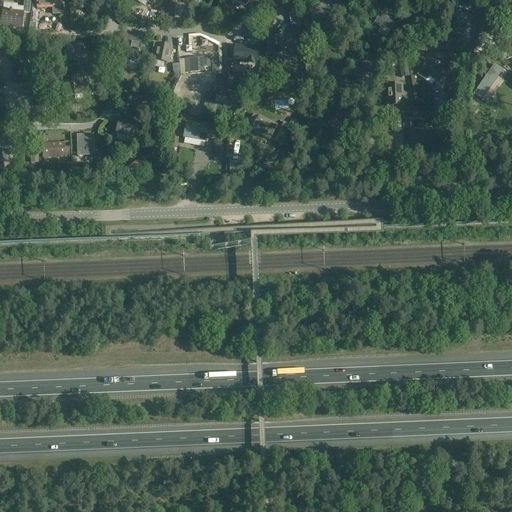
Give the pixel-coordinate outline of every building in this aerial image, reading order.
[(61,15),(60,8),(61,8),(60,0),(36,0),(37,9),(52,8),(53,15),(61,15)] [(99,6),(98,0),(79,0),(80,9),(94,8),(93,6),(99,6)] [(470,12),(471,0),(452,0),(451,8),(470,12)] [(312,23),(329,20),(326,5),(309,9),(312,23)] [(20,28),(22,14),(1,12),(0,26),(20,28)] [(386,15),(382,12),(375,25),(388,34),(394,24),(384,18),(386,15)] [(30,23),(29,33),(37,34),(38,24),(30,23)] [(249,32),(248,40),(260,41),(261,33),(249,32)] [(317,32),(314,50),(330,52),(332,37),(323,36),(324,33),(317,32)] [(272,42),(267,42),(267,44),(267,54),(267,55),(288,54),(287,51),(286,33),(273,34),(273,42),(272,42)] [(124,36),(120,57),(122,58),(137,61),(138,52),(140,45),(141,40),(133,39),(133,38),(124,36)] [(184,39),(176,41),(180,58),(188,55),(184,39)] [(461,49),(460,40),(449,40),(449,50),(461,49)] [(154,43),(150,61),(152,61),(154,62),(164,64),(169,64),(172,46),(158,44),(154,43)] [(84,45),(63,46),(64,62),(85,61),(84,45)] [(235,48),(234,60),(246,61),(246,63),(257,64),(259,48),(247,47),(247,49),(235,48)] [(204,57),(187,58),(188,73),(204,72),(204,67),(211,67),(210,57),(204,57)] [(173,73),(180,72),(179,64),(172,65),(173,73)] [(375,70),(362,65),(355,83),(367,88),(375,70)] [(436,82),(443,71),(435,66),(435,67),(431,65),(428,69),(424,67),(418,75),(426,80),(428,77),(436,82)] [(401,78),(409,77),(407,66),(399,67),(401,78)] [(82,80),(63,82),(65,97),(84,95),(83,87),(89,86),(89,85),(88,79),(82,80)] [(429,81),(426,86),(433,91),(436,86),(429,81)] [(403,85),(386,86),(387,107),(404,106),(403,85)] [(199,93),(190,89),(182,106),(192,110),(199,93)] [(175,105),(180,96),(173,92),(167,100),(175,105)] [(218,92),(215,102),(237,107),(239,97),(218,92)] [(147,99),(136,105),(144,118),(155,112),(147,99)] [(253,113),(246,127),(269,139),(276,125),(253,113)] [(343,136),(348,128),(353,121),(348,118),(342,127),(333,120),(327,129),(335,135),(337,132),(343,136)] [(136,140),(139,127),(120,122),(116,134),(136,140)] [(185,127),(183,138),(206,142),(209,128),(202,126),(186,124),(185,127)] [(411,146),(431,145),(431,132),(419,133),(419,131),(410,131),(411,146)] [(23,143),(31,142),(39,141),(39,137),(36,137),(36,134),(29,134),(30,137),(23,137),(23,143)] [(86,145),(94,145),(93,137),(77,137),(78,157),(86,157),(86,145)] [(134,150),(135,144),(119,139),(117,145),(134,150)] [(214,140),(214,162),(222,162),(222,140),(214,140)] [(44,159),(69,158),(69,151),(65,151),(65,145),(43,146),(44,159)] [(2,159),(0,159),(0,181),(4,182),(3,162),(9,162),(9,150),(2,151),(2,159)] [(31,163),(39,163),(38,150),(30,151),(31,163)] [(142,157),(127,168),(132,174),(146,163),(142,157)] [(263,164),(262,172),(274,174),(275,165),(263,164)]
